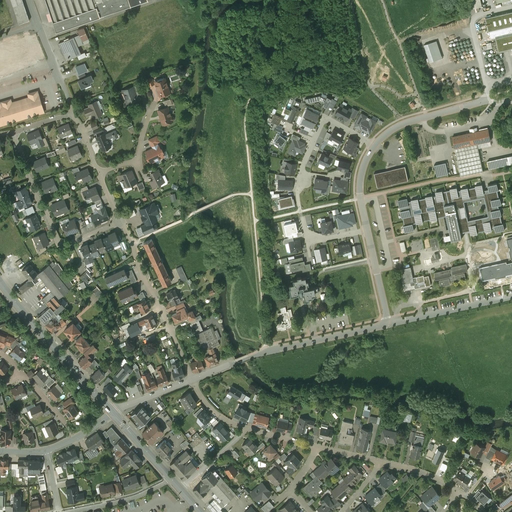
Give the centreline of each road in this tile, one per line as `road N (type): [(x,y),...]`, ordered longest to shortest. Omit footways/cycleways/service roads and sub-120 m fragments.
road 1 (residential): [(192,378),(266,351),(386,324)]
road 2 (residential): [(10,131),(58,242),(120,224)]
road 3 (tertiary): [(0,281),(112,412)]
road 4 (residential): [(120,224),(192,378)]
road 5 (residential): [(511,296),(386,324)]
road 6 (residential): [(374,145),(398,125),(487,98)]
